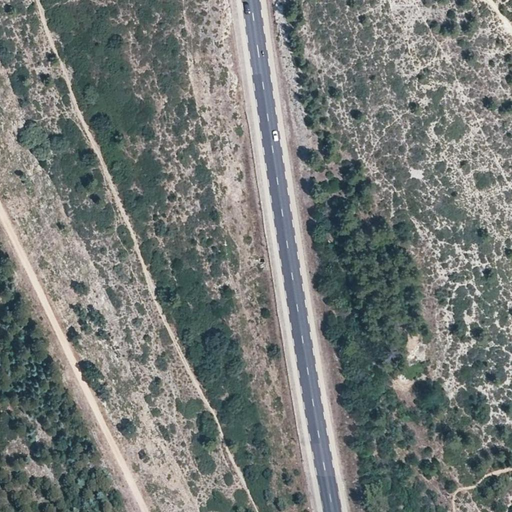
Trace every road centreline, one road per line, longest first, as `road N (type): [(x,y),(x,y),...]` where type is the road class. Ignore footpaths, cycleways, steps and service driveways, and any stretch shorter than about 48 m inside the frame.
road 1 (track): [(38,0),(179,355),(255,511)]
road 2 (primary): [(332,511),(250,0)]
road 3 (track): [(143,511),(0,206)]
